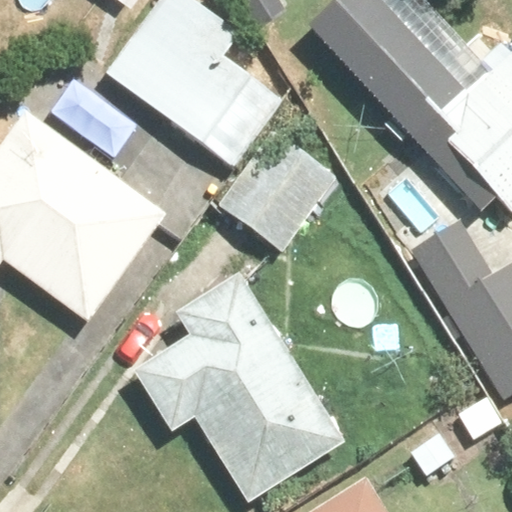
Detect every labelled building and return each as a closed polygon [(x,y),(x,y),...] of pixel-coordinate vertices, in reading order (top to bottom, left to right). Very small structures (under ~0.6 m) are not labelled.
[(164,0),(144,0),(88,82),(228,177),(256,135),(276,106),(216,66),(230,45),(164,0)] [(359,0),(358,0),(304,51),(421,176),(433,165),(495,230),(511,214),(511,61),(488,35),(438,83),(359,0)] [(152,219),(6,112),(0,120),(0,271),(74,326),(152,219)] [(256,135),(228,177),(205,210),(278,260),(329,185),(256,135)] [(511,292),(499,272),(438,310),(497,406),(511,396),(511,292)] [(326,450),(223,278),(149,322),(167,350),(116,381),(151,439),(181,421),(233,506),(326,450)] [(367,511),(351,488),(308,511),(367,511)]
